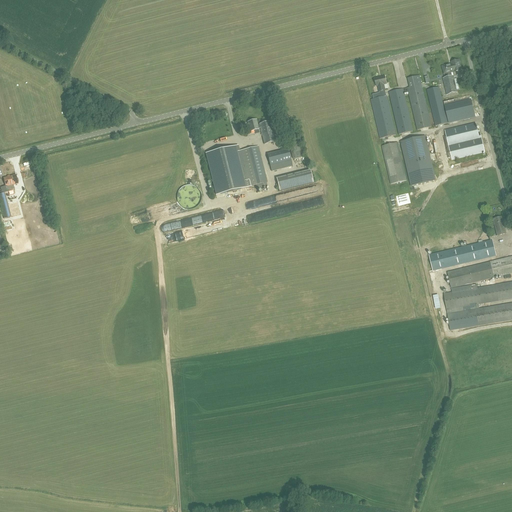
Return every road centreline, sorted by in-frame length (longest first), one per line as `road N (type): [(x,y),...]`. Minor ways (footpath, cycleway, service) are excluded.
road 1 (tertiary): [(134,124),(511,28)]
road 2 (unknown): [(467,39),(511,226)]
road 3 (unclassified): [(134,124),(124,107),(0,41)]
road 4 (tertiary): [(0,158),(134,124)]
